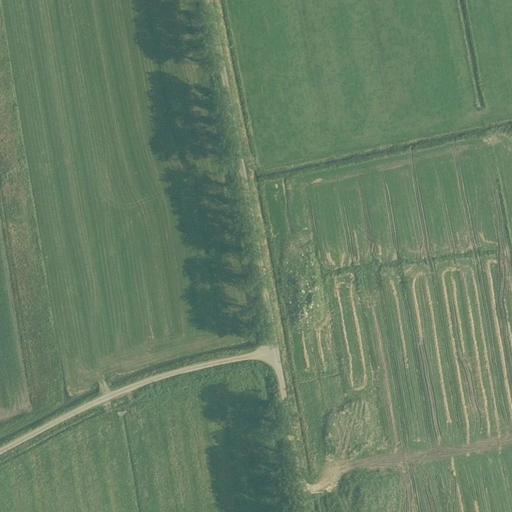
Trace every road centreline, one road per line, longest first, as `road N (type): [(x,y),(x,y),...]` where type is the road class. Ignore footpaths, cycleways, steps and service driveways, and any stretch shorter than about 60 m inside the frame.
road 1 (unclassified): [(274,363),(209,0)]
road 2 (unclassified): [(0,463),(167,385),(274,363)]
road 3 (unclassified): [(302,511),(274,363)]
